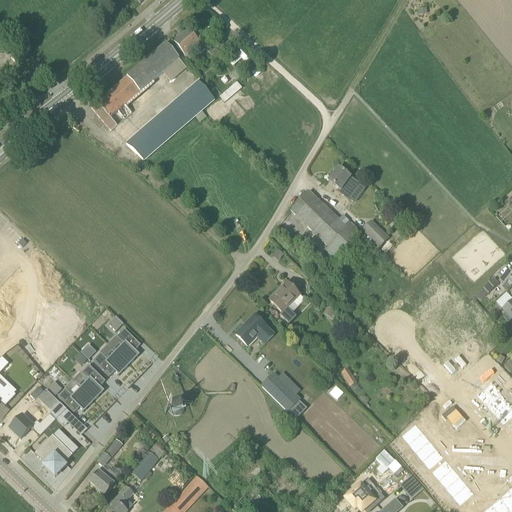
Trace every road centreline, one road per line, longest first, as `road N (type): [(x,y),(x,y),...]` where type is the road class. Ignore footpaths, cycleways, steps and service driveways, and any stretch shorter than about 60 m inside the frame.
road 1 (unclassified): [(50,510),(245,264),(352,91)]
road 2 (track): [(201,0),(315,101),(330,126)]
road 3 (primary): [(63,100),(183,0)]
